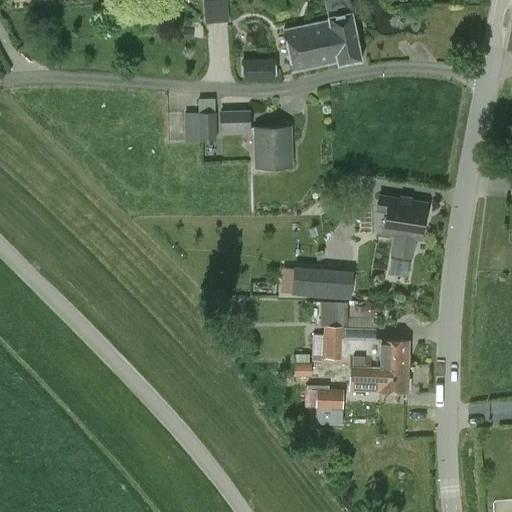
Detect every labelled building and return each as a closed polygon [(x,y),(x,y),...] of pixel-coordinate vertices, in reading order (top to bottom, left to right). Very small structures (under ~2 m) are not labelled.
[(202,0),(204,19),(228,17),(226,0),(202,0)] [(362,59),(349,0),(324,0),(329,19),(329,18),(338,61),(337,61),(338,64),(362,59)] [(329,18),(329,19),(284,28),(293,70),(337,61),(338,61),(329,18)] [(269,58),(231,58),(232,78),(271,77),(269,58)] [(220,130),(251,130),(250,109),(220,110),(220,130)] [(199,140),(217,139),(216,111),(198,112),(199,140)] [(256,166),(291,165),(290,126),(256,126),(256,166)] [(378,193),(375,211),(385,212),(381,233),(393,235),(390,254),(412,258),(415,239),(421,239),(428,200),(411,198),(411,196),(400,194),(399,196),(378,193)] [(320,296),(323,270),(292,267),(290,291),(290,294),(320,296)] [(221,316),(235,315),(235,298),(219,298),(219,307),(221,316)] [(343,336),(343,325),(346,325),(347,301),(320,300),(320,324),(324,324),(323,334),(312,333),(311,361),(323,361),(323,362),(349,363),(349,364),(409,366),(409,338),(343,336)] [(293,362),(293,376),(311,375),(311,362),(293,362)] [(368,386),(368,387),(379,387),(379,391),(408,392),(409,366),(349,364),(349,385),(368,386)] [(315,406),(342,407),(343,388),(316,387),(315,406)]
